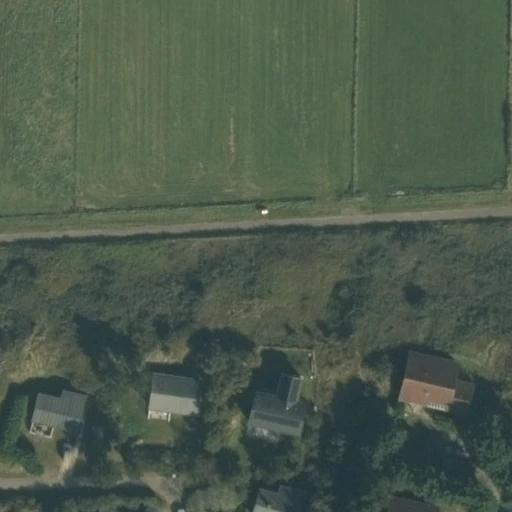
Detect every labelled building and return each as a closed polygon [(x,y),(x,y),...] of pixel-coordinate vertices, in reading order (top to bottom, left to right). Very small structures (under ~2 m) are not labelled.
[(400,393),(399,399),(423,404),(464,413),(469,389),(451,385),(452,379),(456,364),(424,356),(423,360),(409,356),(400,393)] [(149,407),(196,414),(200,380),(154,373),(149,407)] [(256,391),(249,423),(298,434),(302,415),(299,414),(301,402),(296,400),(301,378),(281,374),(277,396),(256,391)] [(38,393),(31,420),(78,431),(87,396),(62,390),(60,398),(38,393)] [(280,485),(278,493),(277,494),(259,489),(252,511),(299,511),(306,492),(280,485)] [(386,511),(435,511),(437,508),(404,501),(404,504),(390,500),(386,511)]
